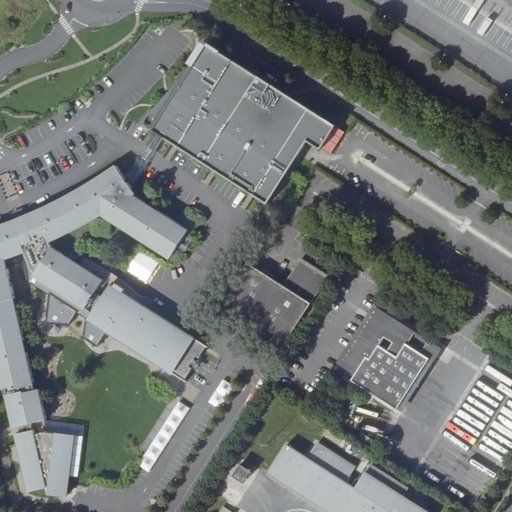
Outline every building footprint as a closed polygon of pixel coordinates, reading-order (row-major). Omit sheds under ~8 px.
[(511,0),(494,0),(511,11),(511,0)] [(223,51),(205,39),(201,46),(190,64),(194,67),(154,130),(268,204),(309,141),(322,150),(337,125),(223,52),(223,51)] [(0,391),(4,391),(6,398),(4,399),(9,429),(29,425),(41,422),(43,422),(37,392),(31,393),(29,385),(31,385),(25,355),(24,355),(21,344),(23,344),(16,314),(15,314),(12,302),(14,302),(7,272),(6,272),(4,263),(25,256),(32,275),(35,277),(34,279),(110,329),(106,335),(181,384),(203,350),(129,301),(133,296),(86,264),(82,270),(52,251),(50,246),(98,223),(97,221),(100,219),(169,264),(188,236),(128,196),(130,192),(117,172),(115,174),(99,184),(100,185),(97,187),(97,185),(85,192),(82,194),(82,196),(80,197),(79,196),(65,202),(66,204),(62,206),(62,204),(55,208),(47,211),(48,213),(44,214),(43,213),(23,222),(0,229),(0,391)] [(285,287),(249,265),(221,308),(284,349),(328,279),(301,262),(285,287)] [(342,366),(380,308),(377,306),(372,314),(371,313),(366,320),(368,321),(340,364),(342,366)] [(432,341),(380,308),(342,366),(357,376),(353,382),(397,410),(431,357),(425,353),(432,341)] [(444,348),(432,341),(425,353),(431,357),(397,410),(402,413),(444,348)] [(177,401),(138,466),(150,473),(189,408),(177,401)] [(41,422),(29,425),(30,432),(31,436),(41,433),(42,434),(43,429),(41,422)] [(30,432),(11,436),(23,494),(44,489),(43,497),(60,499),(62,484),(64,484),(71,438),(42,434),(41,433),(31,436),(30,432)] [(430,511),(433,509),(401,489),(406,481),(366,456),(350,480),(341,474),(351,458),(310,432),(300,448),(278,434),(257,468),(327,511),(430,511)] [(237,465),(231,475),(244,483),(250,473),(237,465)]
